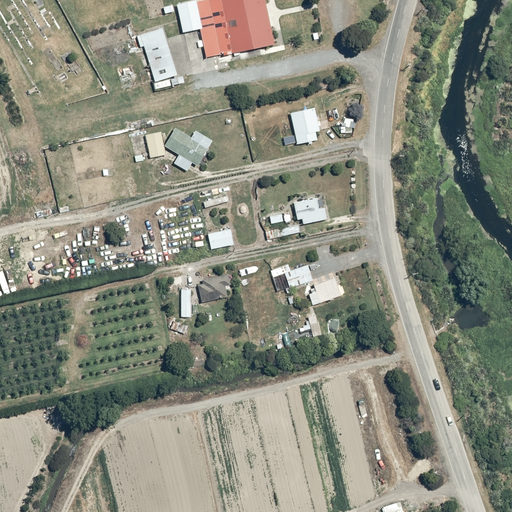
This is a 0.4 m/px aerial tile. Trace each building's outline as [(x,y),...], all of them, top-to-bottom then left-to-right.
[(265,5),(264,0),(201,0),(196,1),(195,0),(193,0),(176,4),(177,6),(182,32),(200,28),(201,37),(205,57),(222,54),(223,56),(227,55),(231,54),(230,52),(231,51),(232,53),(259,47),(274,44),(270,27),(268,16),(265,5)] [(172,4),(162,7),(165,13),(174,11),(172,4)] [(146,54),(154,82),(177,74),(162,27),(139,34),(145,51),(146,54)] [(183,78),(182,76),(170,79),(172,85),(184,82),(183,78)] [(170,85),(168,79),(153,83),(155,89),(170,85)] [(318,132),(313,108),(290,113),(296,145),(316,141),(315,132),(318,132)] [(191,138),(175,128),(164,148),(178,155),(173,164),(186,171),(191,163),(197,166),(212,140),(195,131),(191,138)] [(165,155),(160,132),(145,135),(150,158),(165,155)] [(319,207),(317,196),(294,201),(297,217),(302,216),(303,222),(326,217),(324,206),(319,207)] [(287,210),(281,211),(268,213),(270,224),(283,221),(283,222),(289,221),(287,210)] [(301,232),(299,224),(265,231),(267,239),(301,232)] [(233,244),(230,229),(207,234),(211,250),(233,244)] [(312,278),(306,263),(272,276),(277,291),(312,278)] [(226,297),(223,284),(229,283),(227,273),(221,274),(201,279),(202,283),(198,284),(202,303),(226,297)] [(341,294),(335,277),(313,284),(316,291),(308,293),(312,304),(341,294)] [(191,288),(181,288),(181,316),(190,316),(191,288)] [(322,333),(316,312),(307,315),(309,323),(302,325),(304,330),(311,328),(313,336),(322,333)] [(404,511),(401,500),(382,505),(384,511),(404,511)]
